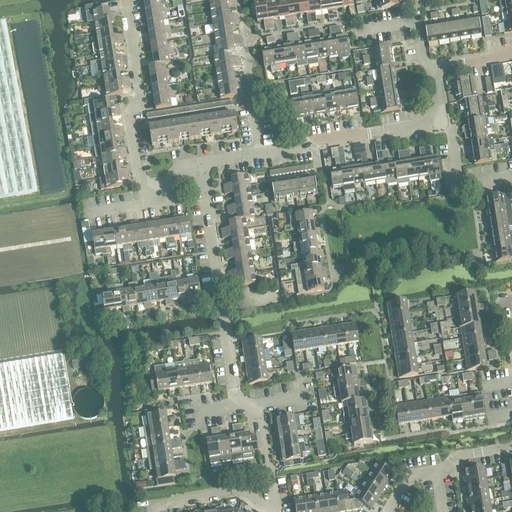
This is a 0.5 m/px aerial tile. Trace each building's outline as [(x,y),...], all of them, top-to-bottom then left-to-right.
[(144,0),(145,1),(144,2),(146,13),(167,9),(165,0),(144,0)] [(236,3),(235,0),(224,0),(209,2),(211,13),(228,10),(227,5),(236,3)] [(263,21),(265,31),(269,30),(265,3),(264,0),(253,0),(257,22),(263,21)] [(291,27),(286,0),(281,0),(276,1),(278,19),(285,18),(286,28),(291,27)] [(297,0),(286,0),(291,27),(295,26),(294,16),(300,15),(297,0)] [(297,0),(300,15),(306,14),(308,24),(312,24),(308,0),(297,0)] [(308,0),(312,24),(317,23),(315,13),(321,12),(319,0),(308,0)] [(333,20),(330,0),(319,0),(321,12),(327,11),(329,21),(333,20)] [(336,9),(342,8),(341,0),(330,0),(333,20),(338,20),(336,9)] [(355,17),(352,0),(341,0),(342,8),(349,7),(350,18),(355,17)] [(375,0),(377,11),(399,7),(398,1),(402,0),(401,0),(375,0)] [(506,12),(511,11),(511,0),(504,2),(499,2),(500,13),(506,12)] [(276,1),(265,3),(269,30),(274,30),(272,20),(278,19),(276,1)] [(92,12),(94,23),(119,19),(119,14),(110,15),(109,9),(92,12)] [(167,13),(167,9),(146,13),(147,23),(163,21),(162,14),(167,13)] [(211,13),(213,24),(238,20),(237,15),(229,16),(228,10),(211,13)] [(479,17),(478,17),(468,19),(470,36),(481,35),(479,17)] [(111,25),(120,23),(119,19),(94,23),(95,33),(112,31),(111,25)] [(468,19),(457,21),(460,38),(470,36),(468,19)] [(238,20),(213,24),(214,34),(231,32),(230,26),(239,24),(238,20)] [(163,21),(147,23),(149,34),(170,31),(169,27),(164,28),(163,21)] [(460,38),(457,21),(446,23),(449,40),(460,38)] [(511,33),(511,22),(507,23),(502,24),(504,35),(511,33)] [(6,23),(0,23),(0,198),(37,192),(6,23)] [(446,23),(436,24),(438,42),(449,40),(446,23)] [(425,26),(427,43),(438,42),(436,24),(425,26)] [(491,37),(490,26),(483,27),(485,38),(491,37)] [(340,27),(334,28),(336,39),(339,56),(339,57),(342,59),(348,59),(350,55),(347,37),(342,38),(340,27)] [(329,29),(331,39),(326,40),(328,57),(339,56),(336,39),(334,28),(329,29)] [(95,33),(97,44),(123,40),(122,35),(113,37),(112,31),(95,33)] [(149,34),(151,45),(166,42),(165,35),(171,34),(170,31),(149,34)] [(214,34),(216,45),(242,41),(241,36),(232,38),(231,32),(214,34)] [(296,64),(296,63),(292,34),(286,35),(288,46),(283,47),(286,64),(286,66),(289,67),(295,66),(296,64)] [(299,44),(297,34),(292,34),(296,63),(296,64),(297,68),(308,66),(307,61),(304,44),(299,44)] [(92,45),(94,55),(99,55),(115,52),(115,46),(123,45),(123,40),(97,44),(92,45)] [(318,59),(328,57),(326,40),(315,42),(318,59)] [(242,41),(216,45),(218,55),(218,56),(230,54),(234,53),(233,47),(242,46),(242,41)] [(167,49),(166,42),(151,45),(153,55),(173,52),(173,48),(167,49)] [(315,42),(304,44),(307,61),(308,66),(318,64),(318,59),(315,42)] [(390,46),(373,48),(375,59),(392,57),(390,46)] [(281,72),(280,65),(286,64),(283,47),(272,49),(276,72),(281,72)] [(271,73),(276,72),(272,49),(261,50),(264,68),(270,67),(271,73)] [(100,61),(90,62),(91,67),(96,66),(126,61),(125,56),(116,58),(115,52),(99,55),(100,61)] [(174,56),(173,52),(153,55),(154,66),(164,64),(164,65),(170,64),(169,57),(174,56)] [(214,56),(215,67),(241,63),(240,58),(231,60),(230,54),(218,56),(218,55),(214,56)] [(393,67),(392,57),(375,59),(376,70),(393,67)] [(97,76),(102,75),(102,76),(119,73),(118,67),(127,66),(126,61),(96,66),(97,76)] [(241,63),(215,67),(217,78),(234,75),(233,69),(242,68),(241,63)] [(149,66),(151,77),(171,74),(171,70),(166,71),(164,65),(164,64),(154,66),(149,66)] [(376,70),(378,81),(395,78),(393,67),(376,70)] [(120,79),(119,73),(102,76),(104,87),(129,82),(129,78),(120,79)] [(171,74),(151,77),(152,88),(168,86),(167,79),(172,78),(171,74)] [(217,78),(219,88),(244,84),(244,80),(235,81),(234,75),(217,78)] [(472,78),(456,80),(459,102),(464,101),(477,99),(473,77),(472,78)] [(395,78),(378,81),(380,91),(397,89),(395,78)] [(130,87),(129,82),(104,87),(104,88),(95,89),(96,99),(117,96),(122,95),(121,89),(130,87)] [(295,82),(289,83),(291,96),(298,95),(297,88),(296,88),(295,82)] [(236,91),(245,89),(244,84),(219,88),(220,99),(237,97),(236,91)] [(152,88),(154,99),(175,95),(174,92),(169,92),(168,86),(152,88)] [(344,89),(345,93),(348,110),(359,109),(355,87),(344,89)] [(380,91),(381,102),(398,99),(397,89),(380,91)] [(324,96),(326,114),(337,112),(334,95),(334,91),(323,92),(324,96)] [(337,112),(348,110),(345,93),(334,95),(337,112)] [(305,117),(316,115),(313,98),(312,94),(302,96),(302,100),(305,117)] [(170,100),(175,99),(175,95),(154,99),(156,110),(171,107),(170,100)] [(88,106),(89,115),(120,111),(119,106),(110,107),(109,103),(118,101),(117,96),(96,99),(82,101),(83,107),(88,106)] [(316,115),(326,114),(324,96),(313,98),(316,115)] [(477,99),(464,101),(466,112),(483,109),(494,107),(494,103),(487,104),(486,97),(481,98),(477,99)] [(400,110),(398,99),(381,102),(383,113),(400,110)] [(291,101),(294,119),(305,117),(302,100),(291,101)] [(483,109),(466,112),(467,122),(488,119),(490,119),(489,112),(495,112),(494,107),(483,109)] [(120,115),(120,111),(89,115),(91,126),(112,123),(111,117),(120,115)] [(235,113),(224,115),(227,134),(238,133),(235,113)] [(216,136),(227,134),(224,115),(213,117),(216,136)] [(205,138),(216,136),(213,117),(202,119),(205,138)] [(205,138),(202,119),(192,120),(195,139),(205,138)] [(468,126),(463,127),(464,134),(491,129),(491,125),(488,126),(488,119),(467,122),(468,126)] [(192,120),(181,122),(184,141),(195,139),(192,120)] [(184,141),(181,122),(170,124),(173,143),(184,141)] [(113,129),(112,123),(91,126),(93,137),(123,132),(122,127),(113,129)] [(170,124),(160,125),(163,144),(173,143),(170,124)] [(152,146),(163,144),(160,125),(149,127),(152,146)] [(491,129),(464,134),(465,140),(470,139),(471,144),(488,141),(487,136),(492,135),(492,134),(491,129)] [(115,138),(124,137),(123,132),(93,137),(94,147),(116,144),(115,138)] [(488,141),(471,144),(472,154),(490,152),(495,151),(501,150),(500,146),(494,147),(493,140),(488,141)] [(117,150),(116,144),(94,147),(96,158),(101,158),(126,153),(126,148),(117,150)] [(337,148),(343,187),(344,192),(355,191),(354,185),(351,168),(346,169),(343,147),(337,148)] [(430,147),(425,148),(429,176),(430,182),(441,181),(437,157),(432,158),(430,147)] [(332,189),(343,187),(337,148),(331,150),(332,159),(334,159),(336,170),(330,171),(332,189)] [(419,149),(421,160),(416,161),(418,178),(429,176),(425,148),(419,149)] [(398,183),(395,164),(394,161),(389,162),(387,151),(381,152),(386,180),(387,185),(398,183)] [(409,151),(403,152),(408,180),(418,178),(416,161),(411,161),(409,151)] [(378,164),(372,165),(375,182),(386,180),(381,152),(376,153),(378,164)] [(398,153),(399,163),(395,164),(398,183),(398,185),(408,184),(408,180),(403,152),(398,153)] [(490,152),(472,154),(474,165),(491,162),(490,152)] [(118,159),(127,158),(126,153),(101,158),(102,168),(119,165),(118,159)] [(368,165),(366,154),(360,155),(365,183),(375,182),(372,165),(368,165)] [(354,185),(365,183),(360,155),(356,156),(358,167),(351,168),(354,185)] [(120,171),(119,165),(102,168),(104,178),(104,179),(130,175),(129,170),(120,171)] [(122,181),(131,179),(130,175),(104,179),(104,178),(99,179),(101,190),(106,189),(106,190),(123,187),(122,181)] [(232,184),(223,185),(224,190),(250,186),(248,175),(231,178),(232,184)] [(315,178),(304,180),(306,197),(317,195),(315,178)] [(296,199),(306,197),(304,180),(293,181),(296,199)] [(285,200),(296,199),(293,181),(282,183),(285,200)] [(285,200),(282,183),(271,185),(274,202),(285,200)] [(234,194),(235,199),(251,197),(250,186),(224,190),(225,195),(234,194)] [(509,194),(486,198),(488,209),(511,205),(509,194)] [(235,205),(227,207),(227,212),(253,207),(251,197),(235,199),(235,205)] [(511,216),(511,212),(511,205),(488,209),(489,220),(511,216)] [(237,215),(238,220),(238,221),(246,220),(255,218),(253,207),(227,212),(228,216),(237,215)] [(290,223),(291,227),(313,223),(312,216),(317,215),(316,211),(301,214),(301,211),(295,212),(295,215),(296,222),(290,223)] [(180,215),(177,216),(180,237),(181,240),(187,239),(188,242),(189,247),(193,247),(192,241),(191,235),(189,219),(181,220),(180,215)] [(174,221),(167,222),(171,250),(176,249),(175,244),(174,238),(180,237),(177,216),(173,216),(174,221)] [(511,216),(489,220),(491,230),(511,227),(511,216)] [(153,224),(146,225),(149,248),(154,248),(153,241),(159,240),(156,219),(152,220),(153,224)] [(159,219),(156,219),(159,240),(165,239),(166,245),(167,250),(171,250),(167,222),(160,223),(159,219)] [(230,228),(221,230),(222,234),(247,230),(246,220),(238,221),(238,220),(229,222),(230,228)] [(89,230),(88,221),(81,222),(82,231),(89,230)] [(138,222),(134,223),(138,244),(139,250),(146,249),(146,252),(150,252),(149,248),(146,225),(139,226),(138,222)] [(131,228),(124,229),(128,252),(129,255),(132,254),(132,251),(131,245),(138,244),(134,223),(131,223),(131,228)] [(291,231),(297,230),(298,236),(320,233),(319,229),(315,230),(313,223),(291,227),(285,228),(285,232),(291,231)] [(117,225),(113,226),(116,247),(123,246),(124,252),(124,256),(129,255),(128,252),(124,229),(117,230),(117,225)] [(110,231),(103,232),(107,255),(111,254),(110,248),(116,247),(113,226),(109,227),(110,231)] [(508,228),(511,227),(491,230),(493,241),(511,238),(511,232),(509,233),(508,228)] [(95,229),(91,229),(95,251),(96,255),(102,254),(102,256),(107,255),(103,232),(96,233),(95,229)] [(249,241),(247,230),(222,234),(223,239),(231,238),(232,243),(249,241)] [(293,244),(294,248),(317,244),(316,237),(320,237),(320,233),(298,236),(299,243),(293,244)] [(511,238),(493,241),(494,252),(511,248),(511,238)] [(224,251),(225,256),(251,252),(249,241),(232,243),(233,249),(224,251)] [(295,252),(301,251),(302,258),(323,254),(322,251),(318,252),(317,244),(294,248),(295,252)] [(496,263),(511,260),(511,248),(494,252),(496,263)] [(226,260),(235,259),(236,265),(252,262),(251,252),(225,256),(226,260)] [(323,258),(323,254),(302,258),(303,264),(290,266),(291,270),(320,266),(319,259),(323,258)] [(228,272),(229,277),(254,273),(252,262),(236,265),(237,271),(228,272)] [(295,270),(296,280),(326,276),(326,272),(321,273),(320,266),(291,270),(291,271),(295,270)] [(193,275),(187,276),(187,281),(191,302),(194,302),(193,297),(201,296),(198,279),(198,280),(197,273),(196,268),(192,269),(192,274),(193,274),(193,275)] [(171,278),(165,278),(166,285),(169,306),(173,305),(172,301),(179,300),(176,277),(175,277),(174,272),(170,273),(171,278)] [(158,273),(153,274),(158,303),(165,302),(166,306),(169,306),(166,285),(165,278),(159,279),(158,273)] [(239,287),(256,284),(254,273),(229,277),(229,282),(238,280),(239,287)] [(136,274),(131,275),(132,284),(133,284),(137,306),(144,305),(144,310),(148,309),(145,288),(144,288),(138,289),(137,283),(136,274)] [(150,281),(143,282),(144,288),(145,288),(148,309),(152,308),(151,304),(158,303),(153,274),(149,275),(150,281)] [(176,277),(179,300),(186,298),(187,303),(191,302),(187,281),(181,282),(180,276),(176,277)] [(296,280),(299,295),(324,291),(322,280),(327,279),(326,276),(296,280)] [(130,290),(123,291),(127,312),(130,312),(129,307),(137,306),(133,284),(132,284),(129,284),(130,290)] [(116,286),(112,287),(115,310),(122,309),(123,313),(127,312),(123,291),(117,292),(116,286)] [(102,296),(97,297),(99,307),(103,306),(105,316),(109,315),(108,311),(115,310),(112,287),(107,288),(108,294),(102,295),(102,296)] [(457,296),(454,296),(456,307),(476,304),(475,293),(457,296)] [(439,299),(436,299),(437,307),(440,307),(446,306),(445,298),(439,299)] [(406,301),(387,304),(389,315),(408,312),(406,301)] [(476,304),(456,307),(458,318),(478,314),(476,304)] [(389,315),(391,325),(409,322),(408,312),(389,315)] [(480,325),(478,314),(458,318),(459,328),(461,328),(480,325)] [(409,322),(391,325),(392,336),(411,333),(409,322)] [(443,323),(440,324),(441,332),(444,331),(450,330),(449,322),(443,323)] [(359,343),(356,324),(345,325),(348,344),(359,343)] [(337,346),(348,344),(345,325),(334,327),(337,346)] [(481,336),(480,325),(461,328),(463,339),(481,336)] [(334,327),(323,329),(326,348),(337,346),(334,327)] [(326,348),(323,329),(313,330),(316,349),(326,348)] [(313,330),(302,332),(305,351),(316,349),(313,330)] [(291,334),(294,353),(305,351),(302,332),(291,334)] [(392,336),(394,347),(413,344),(411,333),(392,336)] [(481,336),(463,339),(464,349),(483,346),(481,336)] [(261,339),(242,342),(244,353),(263,350),(261,339)] [(413,344),(394,347),(396,357),(414,354),(418,354),(417,343),(413,344)] [(283,347),(281,347),(281,352),(284,352),(285,357),(292,356),(291,351),(290,346),(283,347)] [(464,349),(466,360),(485,357),(483,346),(464,349)] [(264,361),(263,350),(244,353),(246,364),(264,361)] [(71,356),(73,370),(95,366),(93,352),(71,356)] [(416,365),(414,354),(396,357),(397,368),(416,365)] [(0,431),(73,419),(62,355),(0,365),(0,431)] [(468,371),(486,368),(485,357),(466,360),(468,371)] [(340,366),(346,366),(351,365),(350,358),(345,358),(339,360),(340,366)] [(184,360),(182,363),(176,364),(180,389),(190,387),(186,360),(184,360)] [(187,360),(186,360),(190,387),(201,385),(198,366),(197,361),(189,362),(189,361),(187,360)] [(246,364),(247,374),(266,371),(264,361),(246,364)] [(176,364),(165,365),(169,390),(180,389),(176,364)] [(158,391),(158,392),(169,390),(165,365),(154,367),(155,373),(156,376),(149,377),(152,392),(158,391)] [(212,383),(209,365),(198,366),(201,385),(212,383)] [(399,379),(418,376),(416,365),(397,368),(399,379)] [(337,372),(330,373),(331,377),(337,376),(338,382),(357,379),(355,368),(337,371),(337,372)] [(249,385),(268,382),(266,371),(247,374),(249,385)] [(339,387),(333,388),(334,393),(359,389),(357,379),(338,382),(339,387)] [(103,409),(104,404),(103,399),(101,395),(97,391),(93,389),(88,388),(83,389),(79,391),(75,395),(73,399),(72,404),(73,409),(75,413),(79,417),(83,419),(88,420),(93,419),(97,417),(101,413),(103,409)] [(359,389),(334,393),(334,394),(335,399),(341,398),(342,403),(347,403),(347,402),(361,400),(360,400),(359,389)] [(481,393),(470,395),(474,419),(485,417),(481,393)] [(463,421),(474,419),(470,395),(459,396),(463,421)] [(459,396),(449,398),(450,403),(452,417),(451,417),(452,422),(463,421),(459,396)] [(450,403),(449,398),(438,400),(441,419),(451,417),(452,417),(450,403)] [(348,408),(342,409),(343,414),(344,414),(368,410),(366,399),(360,400),(361,400),(347,402),(347,403),(348,408)] [(430,420),(441,419),(438,400),(427,401),(430,420)] [(430,420),(427,401),(417,403),(420,422),(430,420)] [(417,403),(406,405),(409,424),(420,422),(417,403)] [(395,407),(398,425),(409,424),(406,405),(395,407)] [(165,409),(146,412),(147,416),(148,427),(167,424),(165,413),(165,409)] [(344,414),(343,414),(344,424),(350,424),(369,421),(368,410),(344,414)] [(297,416),(275,420),(276,430),(298,427),(297,416)] [(350,424),(352,434),(371,431),(369,421),(350,424)] [(148,427),(143,427),(145,438),(150,438),(169,435),(168,429),(179,427),(178,422),(170,423),(167,424),(148,427)] [(242,424),(237,425),(242,460),(253,458),(252,453),(258,452),(256,437),(250,438),(250,434),(243,435),(242,424)] [(234,437),(228,438),(231,456),(232,462),(242,460),(237,425),(232,426),(234,437)] [(298,427),(276,430),(278,441),(297,438),(296,433),(299,432),(298,427)] [(352,434),(345,435),(346,440),(353,439),(354,445),(373,442),(371,431),(352,434)] [(169,435),(150,438),(152,448),(181,444),(181,439),(170,441),(169,435)] [(228,438),(217,439),(220,458),(221,463),(232,462),(231,456),(228,438)] [(297,438),(278,441),(280,452),(305,448),(304,443),(298,444),(297,438)] [(217,439),(206,441),(209,460),(210,465),(221,463),(220,458),(217,439)] [(152,448),(146,449),(148,459),(153,459),(172,456),(171,450),(174,450),(182,448),(181,444),(152,448)] [(305,448),(280,452),(281,463),(283,462),(284,468),(301,465),(300,460),(303,459),(302,454),(306,453),(305,453),(309,452),(308,447),(305,448)] [(153,459),(148,459),(149,471),(155,470),(174,467),(172,456),(153,459)] [(394,473),(378,463),(372,472),(388,482),(394,473)] [(174,467),(155,470),(157,480),(157,484),(157,486),(158,487),(175,484),(174,484),(174,482),(174,478),(176,477),(175,472),(185,470),(185,465),(177,466),(174,467)] [(466,478),(464,479),(464,483),(486,479),(484,469),(484,468),(465,471),(466,478)] [(382,491),(388,482),(372,472),(366,481),(382,491)] [(486,479),(464,483),(465,487),(468,486),(469,493),(487,490),(486,479)] [(360,490),(377,500),(382,491),(366,481),(360,490)] [(362,505),(371,510),(377,500),(360,490),(355,487),(350,496),(355,499),(355,500),(362,505)] [(346,490),(337,491),(337,494),(338,501),(345,501),(347,501),(346,490)] [(470,500),(467,500),(468,504),(489,501),(487,490),(469,493),(470,500)] [(328,511),(339,511),(338,502),(337,494),(326,496),(328,511)] [(317,511),(328,511),(326,496),(316,497),(317,511)] [(317,511),(316,497),(305,499),(306,511),(317,511)] [(295,511),(306,511),(305,499),(294,500),(295,511)] [(346,511),(353,511),(351,500),(345,501),(346,511)] [(353,511),(359,510),(362,505),(355,500),(351,500),(353,511)] [(345,501),(338,502),(339,511),(344,511),(346,511),(345,501)] [(489,501),(468,504),(468,508),(471,508),(471,511),(486,511),(491,511),(489,501)]
